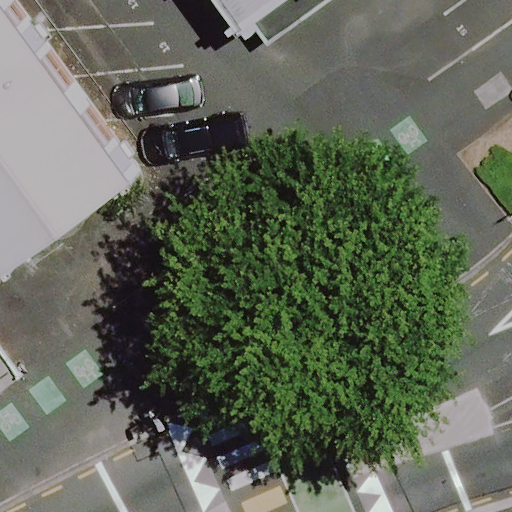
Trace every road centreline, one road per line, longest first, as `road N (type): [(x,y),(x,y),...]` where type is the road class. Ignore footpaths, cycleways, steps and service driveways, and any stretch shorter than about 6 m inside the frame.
road 1 (tertiary): [(174,511),(230,464),(511,269)]
road 2 (tertiary): [(511,465),(372,511)]
